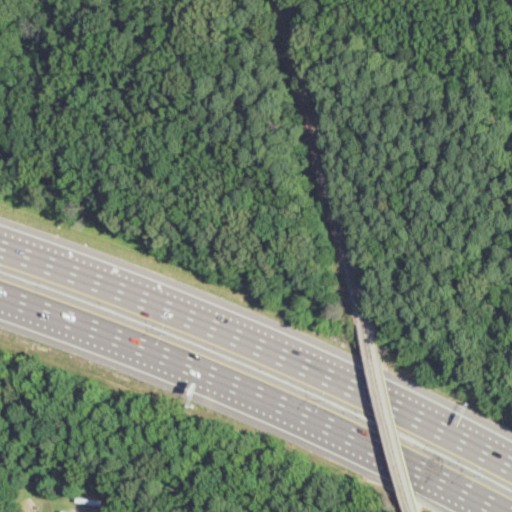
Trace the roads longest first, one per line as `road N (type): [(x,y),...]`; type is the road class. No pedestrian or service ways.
road 1 (motorway): [(511,461),(232,331),(0,241)]
road 2 (motorway): [(0,288),(270,393)]
road 3 (motorway): [(270,393),(511,508)]
